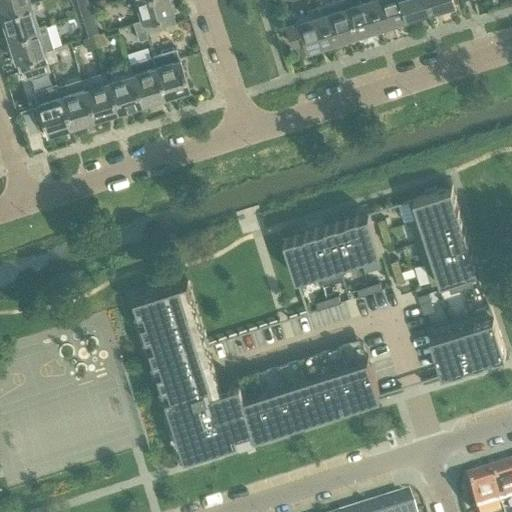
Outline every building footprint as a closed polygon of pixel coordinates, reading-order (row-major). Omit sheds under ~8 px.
[(0,0),(0,10),(29,2),(28,0),(0,0)] [(80,12),(91,9),(88,0),(79,0),(77,1),(80,12)] [(140,20),(141,20),(171,11),(167,0),(134,0),(140,19),(140,20)] [(329,41),(354,33),(342,0),(334,0),(317,5),(329,41)] [(342,0),(354,33),(378,25),(369,0),(342,0)] [(397,0),(369,0),(378,25),(403,17),(397,0)] [(397,0),(403,17),(427,10),(423,0),(397,0)] [(452,0),(423,0),(427,10),(438,6),(440,11),(454,6),(452,2),(453,2),(452,0)] [(0,17),(5,35),(36,26),(29,2),(0,10),(0,17)] [(303,49),(329,41),(317,5),(307,9),(309,15),(294,19),(293,18),(281,22),(288,42),(299,38),(303,49)] [(84,25),(95,21),(91,9),(80,12),(84,25)] [(171,11),(141,20),(145,31),(174,22),(171,11)] [(140,19),(133,21),(137,34),(139,40),(147,37),(145,31),(141,20),(140,20),(140,19)] [(88,36),(92,35),(98,33),(95,21),(84,25),(88,36)] [(36,26),(5,35),(13,58),(14,58),(42,50),(44,49),(43,49),(52,46),(45,23),(36,26)] [(98,33),(92,35),(96,48),(107,44),(105,36),(103,32),(98,33)] [(88,36),(83,38),(84,42),(87,51),(96,48),(92,35),(88,36)] [(44,49),(42,50),(46,62),(56,59),(52,46),(43,49),(44,49)] [(175,47),(149,54),(162,95),(187,87),(175,47)] [(42,50),(14,58),(18,71),(46,62),(42,50)] [(149,54),(126,61),(129,71),(128,71),(138,102),(162,95),(149,54)] [(103,71),(80,78),(82,86),(91,116),(115,109),(105,78),(103,71)] [(128,71),(105,78),(115,109),(138,102),(128,71)] [(80,78),(57,85),(59,93),(58,93),(68,123),(91,116),(82,86),(80,78)] [(56,82),(32,90),(35,100),(34,100),(44,131),(68,123),(58,93),(59,93),(57,85),(56,82)] [(426,193),(409,199),(409,200),(416,219),(411,221),(411,222),(459,206),(452,185),(436,190),(435,187),(425,190),(426,193)] [(466,227),(459,206),(411,222),(418,242),(466,227)] [(358,215),(347,219),(360,262),(382,255),(375,233),(368,213),(368,212),(358,215)] [(385,218),(377,220),(381,232),(388,229),(385,218)] [(360,262),(347,219),(326,225),(340,268),(360,262)] [(326,225),(305,232),(319,275),(340,268),(326,225)] [(466,227),(418,242),(425,263),(472,248),(466,227)] [(388,229),(381,232),(381,233),(384,243),(385,243),(392,240),(388,229)] [(305,232),(284,239),(289,255),(286,255),(289,266),(292,265),(298,282),(299,281),(319,275),(305,232)] [(479,269),(472,248),(425,263),(432,284),(479,269)] [(391,261),(390,261),(394,273),(401,270),(398,259),(391,261)] [(401,270),(394,273),(398,284),(405,282),(401,270)] [(471,278),(459,282),(462,289),(473,286),(471,278)] [(240,382),(221,388),(219,381),(206,343),(186,280),(179,282),(179,281),(133,295),(185,456),(256,433),(244,395),(240,382)] [(381,287),(379,280),(367,283),(370,291),(381,287)] [(459,282),(448,285),(448,286),(450,293),(462,289),(459,282)] [(370,291),(367,283),(356,287),(359,295),(370,291)] [(428,292),(417,295),(419,303),(420,303),(431,299),(429,292),(428,292)] [(340,301),(338,293),(326,296),(329,304),(340,301)] [(317,308),(329,304),(326,296),(315,300),(317,308)] [(490,306),(469,313),(484,360),(506,353),(491,306),(490,306)] [(484,359),(469,312),(449,318),(464,366),(484,359)] [(464,366),(449,318),(427,325),(442,373),(464,366)] [(350,361),(346,362),(349,371),(359,401),(361,400),(380,394),(380,392),(376,380),(371,364),(369,360),(368,355),(367,356),(366,356),(350,361)] [(346,362),(326,369),(329,377),(338,407),(359,401),(349,371),(346,362)] [(326,369),(305,375),(308,384),(318,414),(338,407),(329,377),(326,369)] [(305,375),(285,382),(287,390),(297,420),(318,414),(308,384),(305,375)] [(285,382),(264,389),(276,427),(297,420),(287,390),(285,382)] [(244,395),(256,433),(276,427),(264,389),(244,395)] [(511,467),(492,474),(501,504),(511,500),(511,467)] [(492,474),(468,481),(478,511),(501,504),(492,474)] [(415,511),(411,500),(388,507),(389,511),(415,511)]
